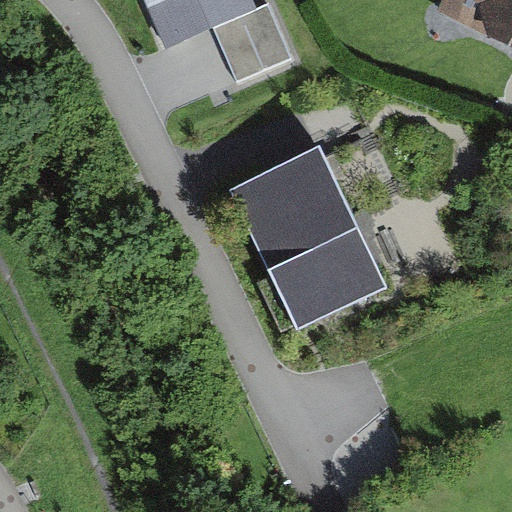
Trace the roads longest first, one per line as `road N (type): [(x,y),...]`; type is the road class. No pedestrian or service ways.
road 1 (residential): [(66,0),(118,87),(258,371),(326,433)]
road 2 (track): [(326,433),(417,361),(511,338)]
